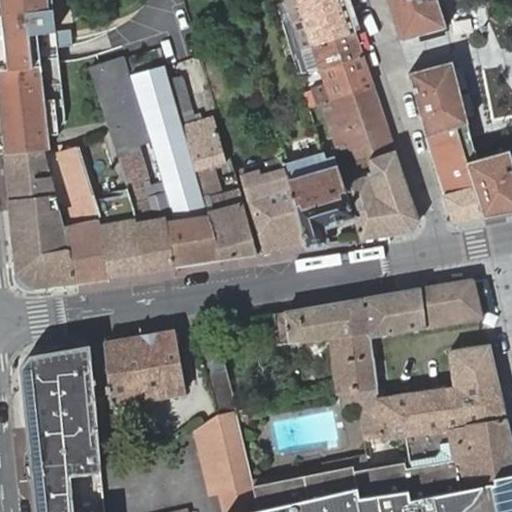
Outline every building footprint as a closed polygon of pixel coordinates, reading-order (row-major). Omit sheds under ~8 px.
[(0,0),(0,120),(4,155),(42,151),(50,149),(48,132),(52,132),(58,130),(62,126),(65,121),(65,113),(57,44),(55,28),(51,0),(0,0)] [(324,73),(324,72),(364,58),(344,0),(291,0),(316,76),(324,73)] [(385,0),(399,41),(442,28),(433,0),(385,0)] [(70,26),(55,28),(56,37),(71,35),(70,26)] [(71,35),(56,37),(57,44),(72,43),(71,35)] [(364,58),(324,72),(324,73),(328,86),(312,91),(318,106),(329,102),(338,99),(375,88),(364,58)] [(125,59),(89,70),(98,99),(129,194),(133,206),(144,271),(174,267),(131,79),(130,76),(125,59)] [(511,159),(510,151),(481,158),(452,62),(408,73),(426,138),(455,128),(484,219),(511,213),(511,159)] [(174,267),(219,260),(207,215),(194,171),(169,80),(166,66),(130,76),(131,79),(174,267)] [(183,76),(169,80),(194,171),(227,162),(214,116),(196,122),(183,76)] [(375,160),(397,154),(375,88),(338,99),(329,102),(346,155),(363,150),(372,148),(375,160)] [(455,128),(426,138),(452,224),(456,224),(484,219),(455,128)] [(77,146),(57,153),(66,181),(86,175),(77,146)] [(352,220),(358,239),(413,232),(420,220),(397,154),(375,160),(372,148),(363,150),(367,163),(371,176),(358,180),(355,167),(348,169),(344,156),(335,157),(352,220)] [(42,151),(4,155),(9,199),(24,198),(54,195),(44,159),(42,151)] [(306,246),(326,243),(323,228),(352,220),(335,157),(333,152),(330,152),(283,166),(306,246)] [(367,163),(355,167),(358,180),(371,176),(367,163)] [(282,164),(240,177),(243,189),(262,253),(306,246),(282,164)] [(77,252),(70,253),(74,282),(108,277),(97,207),(94,199),(90,186),(86,175),(66,181),(83,234),(76,235),(77,252)] [(219,260),(262,253),(243,189),(211,197),(213,205),(219,203),(221,211),(215,213),(207,215),(219,260)] [(129,194),(94,199),(97,207),(108,277),(144,271),(133,206),(129,194)] [(74,282),(70,253),(69,249),(67,235),(54,195),(24,198),(9,199),(18,280),(26,288),(52,286),(74,282)] [(474,281),(419,290),(427,329),(483,320),(474,281)] [(419,290),(364,299),(371,338),(373,337),(427,329),(419,290)] [(364,299),(272,315),(277,348),(302,345),(302,346),(330,342),(337,391),(350,389),(363,387),(379,386),(373,337),(371,338),(364,299)] [(175,331),(105,343),(110,406),(136,401),(135,392),(164,387),(167,397),(185,394),(175,331)] [(72,511),(70,477),(101,474),(91,346),(44,354),(29,369),(33,413),(42,511),(72,511)] [(498,386),(489,346),(451,351),(455,388),(455,391),(498,386)] [(32,356),(22,366),(27,414),(35,511),(42,511),(33,413),(29,369),(44,354),(32,356)] [(211,376),(221,409),(236,405),(227,372),(211,376)] [(381,398),(379,386),(363,387),(368,443),(386,440),(381,398)] [(455,388),(381,398),(386,440),(405,437),(465,428),(506,422),(498,386),(455,391),(455,388)] [(350,389),(337,391),(340,410),(343,409),(343,406),(353,405),(350,389)] [(252,406),(234,410),(237,425),(255,421),(252,406)] [(234,410),(219,413),(202,424),(219,495),(252,486),(251,482),(237,425),(234,410)] [(511,447),(506,422),(465,428),(470,461),(411,473),(416,500),(495,486),(494,478),(511,474),(511,447)] [(219,495),(202,424),(193,430),(209,498),(219,495)] [(116,457),(130,453),(129,438),(113,439),(116,457)] [(386,440),(368,443),(371,469),(389,467),(386,440)] [(416,500),(411,473),(408,473),(406,464),(389,467),(371,469),(368,469),(366,458),(353,462),(357,492),(359,499),(408,491),(410,501),(416,500)] [(357,492),(353,462),(326,467),(327,473),(281,483),(286,506),(321,499),(349,493),(357,492)] [(252,486),(219,495),(223,511),(253,511),(286,506),(281,483),(327,473),(326,467),(281,476),(251,482),(252,486)] [(511,511),(511,474),(494,478),(495,486),(416,500),(410,501),(408,491),(359,499),(357,492),(349,493),(321,499),(286,506),(253,511),(511,511)]
